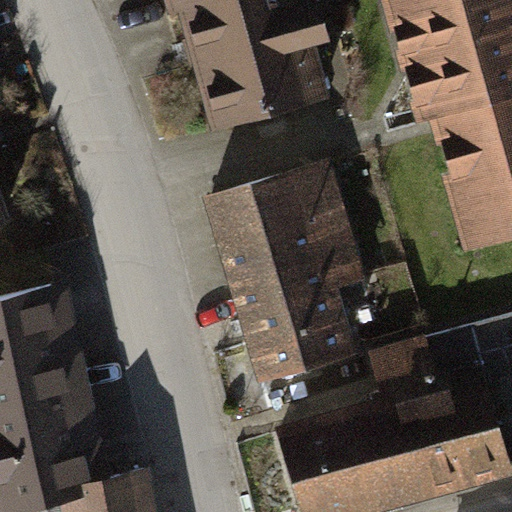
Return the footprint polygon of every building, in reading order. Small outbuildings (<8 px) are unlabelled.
[(148,0),(190,136),(312,99),(281,0),(148,0)] [(511,0),(365,0),(402,138),(426,132),(458,256),(511,242),(511,0)] [(322,163),(185,204),(242,389),(338,360),(319,299),(360,287),(322,163)] [(58,288),(0,300),(0,461),(92,441),(58,288)] [(375,405),(257,438),(277,511),(371,511),(495,478),(465,370),(427,381),(417,345),(363,360),(375,405)] [(142,511),(137,475),(80,483),(84,511),(142,511)]
